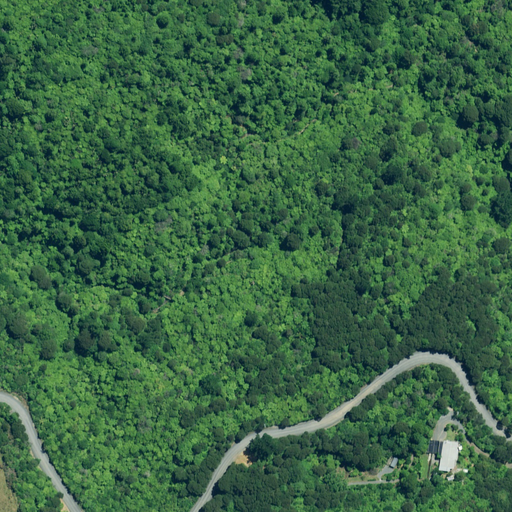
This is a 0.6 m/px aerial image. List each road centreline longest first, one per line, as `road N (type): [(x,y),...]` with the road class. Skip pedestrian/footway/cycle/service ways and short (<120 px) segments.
road 1 (tertiary): [(511,439),(461,377),(423,368),(331,424),(250,445),(196,511)]
road 2 (tertiary): [(77,511),(44,467),(23,413),(0,397)]
